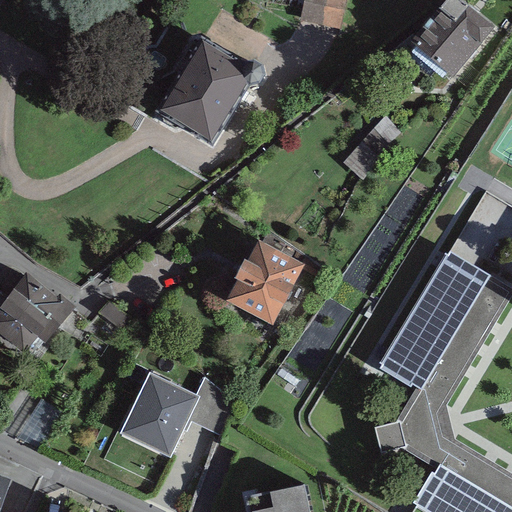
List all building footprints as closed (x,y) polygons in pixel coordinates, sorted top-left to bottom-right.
[(303,0),(299,20),(340,28),(345,0),(303,0)] [(494,20),(468,0),(440,0),(410,37),(451,72),(494,20)] [(245,61),(202,35),(159,106),(211,138),(247,80),(259,79),(265,70),(262,60),(254,56),(247,57),(245,61)] [(345,169),(364,184),(382,162),(363,147),(345,169)] [(304,264),(257,238),(247,256),(244,255),(233,273),(238,276),(226,297),(271,322),(304,264)] [(511,293),(511,288),(450,249),(448,254),(445,251),(378,361),(381,362),(379,365),(415,386),(396,420),(376,425),(381,449),(402,444),(433,465),(411,501),(428,511),(511,511),(511,471),(454,436),(447,404),(511,293)] [(57,294),(26,270),(0,303),(0,304),(17,318),(7,331),(34,352),(74,302),(59,291),(57,294)] [(131,318),(107,300),(98,312),(122,331),(131,318)] [(199,394),(148,369),(118,431),(170,456),(199,394)] [(0,507),(11,476),(0,471),(0,507)] [(309,511),(303,482),(245,493),(249,511),(309,511)]
